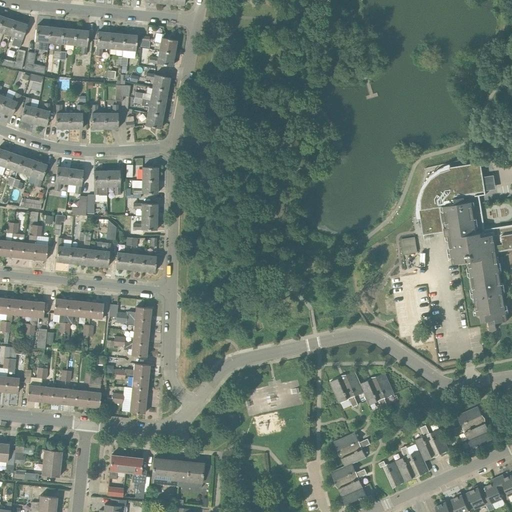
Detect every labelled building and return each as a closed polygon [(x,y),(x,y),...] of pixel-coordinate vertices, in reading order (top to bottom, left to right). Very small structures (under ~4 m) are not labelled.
[(14,20),(2,16),(0,22),(0,40),(3,33),(10,35),(14,20)] [(14,20),(10,35),(14,36),(11,44),(20,47),(27,25),(14,20)] [(42,42),(48,42),(50,27),(37,25),(34,50),(41,50),(42,42)] [(63,28),(50,27),(48,42),(54,43),(53,52),(55,52),(54,59),(58,60),(60,52),(61,44),(63,28)] [(74,45),(76,29),(63,28),(61,44),(74,45)] [(76,29),(74,45),(82,46),(81,54),(86,55),(89,31),(76,29)] [(110,48),(111,33),(98,32),(96,56),(101,56),(102,48),(110,48)] [(123,50),(124,34),(111,33),(110,48),(123,50)] [(124,34),(123,50),(136,51),(137,35),(124,34)] [(148,48),(150,36),(142,36),(140,47),(148,48)] [(159,50),(159,51),(174,54),(177,40),(163,38),(162,44),(154,42),(153,49),(159,50)] [(21,70),(25,51),(18,50),(15,62),(3,59),(1,65),(21,70)] [(172,66),(174,54),(159,51),(157,58),(149,57),(149,60),(149,62),(172,66)] [(44,74),(45,67),(33,64),(36,54),(28,52),(24,70),(44,74)] [(152,87),(168,90),(170,77),(147,73),(146,78),(154,80),(152,87)] [(123,101),(123,96),(123,85),(121,85),(115,85),(115,101),(123,101)] [(165,103),(168,90),(152,87),(150,100),(165,103)] [(5,97),(0,109),(0,111),(11,117),(20,94),(15,92),(12,100),(5,97)] [(21,120),(33,123),(37,108),(29,106),(31,98),(26,97),(21,120)] [(150,100),(143,99),(142,104),(142,106),(148,107),(147,113),(163,116),(165,103),(150,100)] [(37,108),(33,123),(46,126),(50,111),(49,103),(44,104),(44,110),(37,108)] [(105,113),(105,129),(118,129),(118,104),(112,104),(112,113),(105,113)] [(69,129),(69,113),(61,113),(61,105),(56,105),(56,129),(69,129)] [(77,113),(69,113),(69,129),(82,129),(82,105),(77,105),(77,113)] [(92,129),(105,129),(105,113),(97,113),(97,105),(92,105),(92,129)] [(163,116),(147,113),(145,126),(160,129),(163,116)] [(133,121),(133,117),(126,117),(125,123),(126,128),(134,127),(133,121)] [(0,165),(5,167),(10,152),(0,148),(0,165)] [(22,156),(10,152),(5,167),(17,171),(22,156)] [(35,161),(22,156),(17,171),(30,175),(35,161)] [(47,165),(35,161),(30,175),(36,178),(34,186),(39,187),(47,165)] [(511,225),(485,230),(479,196),(486,195),(485,191),(482,192),(481,187),(484,186),(483,182),(481,183),(480,178),(483,177),(481,163),(449,168),(450,170),(449,170),(449,171),(448,171),(447,171),(446,171),(445,171),(444,172),(443,172),(442,173),(441,173),(440,173),(440,174),(439,174),(438,175),(437,175),(436,176),(435,176),(434,177),(434,178),(433,179),(432,179),(432,180),(431,180),(431,181),(430,181),(429,183),(428,184),(427,185),(426,187),(425,188),(425,190),(424,190),(424,191),(424,192),(423,193),(423,194),(422,195),(422,196),(422,197),(422,199),(421,201),(421,202),(421,203),(421,204),(421,205),(421,206),(421,207),(421,208),(421,209),(419,210),(423,236),(438,233),(438,231),(445,230),(446,236),(448,236),(453,264),(469,262),(477,315),(481,315),(482,322),(489,321),(490,330),(497,329),(496,323),(507,321),(496,251),(511,248),(511,225)] [(60,183),(68,184),(70,168),(57,167),(54,190),(59,191),(60,183)] [(142,180),(158,180),(158,167),(142,167),(142,180)] [(70,168),(68,184),(76,185),(75,193),(80,194),(83,170),(70,168)] [(107,187),(107,171),(94,171),(94,195),(88,195),(87,197),(86,214),(94,214),(94,205),(95,205),(95,203),(106,203),(106,196),(107,196),(106,187),(107,187)] [(107,171),(107,187),(115,186),(115,195),(120,195),(120,171),(107,171)] [(158,180),(142,180),(142,188),(134,188),(134,193),(140,193),(157,194),(158,180)] [(86,216),(86,214),(87,197),(79,196),(79,208),(72,207),(71,215),(86,216)] [(40,210),(41,202),(21,198),(18,207),(40,210)] [(142,209),(142,217),(157,217),(157,204),(133,203),(133,209),(142,209)] [(64,222),(64,216),(55,215),(53,235),(59,235),(60,222),(64,222)] [(45,216),(44,223),(52,224),(53,217),(45,216)] [(157,217),(142,217),(137,217),(137,224),(129,224),(129,229),(124,225),(122,230),(129,235),(142,236),(142,230),(157,230),(157,217)] [(114,240),(115,235),(115,227),(107,220),(107,224),(105,240),(114,240)] [(5,240),(0,239),(0,255),(10,256),(12,241),(13,223),(9,223),(8,234),(5,233),(5,240)] [(22,258),(24,242),(23,242),(23,235),(17,234),(17,224),(13,223),(12,241),(10,256),(22,258)] [(35,236),(36,236),(37,226),(36,226),(32,226),(31,229),(30,235),(28,235),(28,243),(24,242),(22,258),(34,259),(36,244),(35,244),(35,236)] [(83,248),(82,264),(95,266),(96,250),(88,249),(89,242),(90,242),(90,234),(85,233),(84,242),(83,248)] [(404,255),(417,253),(416,244),(415,240),(415,237),(401,239),(404,255)] [(69,263),(70,247),(63,246),(63,238),(58,238),(56,262),(69,263)] [(97,243),(96,250),(95,266),(108,267),(110,243),(105,242),(105,243),(97,243)] [(36,244),(34,259),(46,260),(48,245),(36,244)] [(82,264),(83,248),(70,247),(69,263),(82,264)] [(150,256),(144,255),(143,271),(155,272),(156,256),(156,247),(148,247),(148,252),(150,252),(150,256)] [(129,269),(131,254),(117,253),(116,268),(129,269)] [(131,254),(129,269),(143,271),(144,255),(131,254)] [(0,313),(7,314),(8,299),(0,297),(0,313)] [(66,315),(67,300),(55,298),(54,314),(58,314),(58,323),(60,323),(59,335),(64,335),(66,315)] [(20,300),(8,299),(7,314),(6,322),(5,332),(9,333),(11,322),(12,315),(19,315),(20,300)] [(116,317),(150,320),(151,308),(144,308),(145,300),(129,299),(129,307),(136,308),(135,311),(127,310),(127,311),(127,313),(123,313),(118,312),(119,307),(119,305),(117,305),(110,304),(109,316),(116,317)] [(33,301),(20,300),(19,315),(31,317),(33,301)] [(79,301),(67,300),(66,315),(64,335),(64,341),(68,341),(70,323),(72,323),(72,315),(78,316),(79,301)] [(45,302),(33,301),(31,317),(30,324),(29,335),(33,335),(34,325),(37,325),(38,317),(43,318),(45,302)] [(78,316),(85,317),(90,317),(91,302),(79,301),(78,316)] [(104,303),(91,302),(90,317),(102,318),(104,303)] [(149,332),(150,320),(116,317),(116,322),(126,323),(126,325),(134,326),(133,331),(149,332)] [(45,348),(47,332),(47,329),(39,329),(37,348),(45,348)] [(133,331),(133,338),(132,343),(148,345),(149,332),(133,331)] [(124,342),(114,341),(113,346),(123,347),(123,350),(127,350),(128,349),(131,349),(131,355),(146,357),(148,345),(132,343),(124,342)] [(0,391),(6,392),(9,358),(4,358),(3,368),(0,367),(0,371),(0,391)] [(9,358),(6,392),(18,393),(19,378),(13,378),(15,359),(9,358)] [(133,376),(148,377),(150,365),(134,363),(134,369),(125,369),(125,370),(115,369),(114,374),(125,375),(133,376)] [(364,392),(361,384),(355,371),(346,375),(347,376),(343,378),(352,398),(349,399),(351,403),(356,401),(354,396),(363,392),(364,392)] [(103,374),(91,373),(89,383),(89,391),(87,406),(99,408),(101,392),(100,392),(100,384),(102,384),(103,374)] [(377,378),(373,380),(382,399),(379,401),(381,405),(386,402),(384,398),(394,394),(385,373),(376,377),(377,378)] [(133,376),(133,377),(132,388),(147,389),(148,377),(133,376)] [(339,403),(349,399),(352,398),(343,378),(339,380),(338,378),(330,382),(339,403)] [(382,399),(373,380),(369,382),(368,380),(361,384),(364,392),(363,392),(369,405),(379,401),(382,399)] [(39,401),(41,386),(29,385),(27,400),(39,401)] [(53,388),(47,387),(41,386),(39,401),(51,403),(53,388)] [(63,404),(65,389),(53,388),(51,403),(63,404)] [(147,389),(132,388),(131,400),(146,401),(147,389)] [(77,390),(69,389),(65,389),(63,404),(75,405),(77,390)] [(87,406),(89,391),(83,391),(77,390),(75,405),(87,406)] [(145,414),(146,401),(131,400),(112,398),(107,398),(106,410),(111,410),(112,403),(122,404),(121,411),(145,414)] [(463,429),(482,420),(480,415),(482,415),(478,407),(457,416),(461,426),(463,429)] [(484,424),(482,420),(463,429),(461,426),(457,427),(460,433),(464,431),(468,440),(489,430),(486,423),(484,424)] [(439,429),(429,434),(427,435),(436,454),(440,452),(440,454),(449,450),(439,429)] [(427,430),(422,432),(424,436),(414,440),(419,450),(420,450),(425,461),(432,458),(432,456),(436,454),(427,435),(429,434),(427,430)] [(489,430),(468,440),(472,450),(468,452),(470,457),(475,455),(474,453),(493,444),(491,440),(493,439),(489,430)] [(361,445),(359,443),(355,433),(334,442),(338,451),(340,450),(341,453),(361,445)] [(366,446),(364,441),(359,443),(361,445),(341,453),(343,457),(341,458),(343,462),(344,466),(352,463),(352,464),(366,458),(362,448),(366,446)] [(13,463),(14,460),(15,450),(9,449),(9,444),(0,442),(0,460),(7,462),(6,473),(12,473),(13,463)] [(15,446),(15,450),(14,460),(16,460),(24,461),(25,453),(23,453),(23,447),(15,446)] [(44,449),(43,462),(61,464),(62,451),(44,449)] [(395,461),(405,482),(413,478),(412,477),(416,475),(408,455),(410,454),(408,450),(403,453),(405,457),(395,461)] [(429,471),(425,461),(420,450),(419,450),(410,454),(408,455),(416,475),(420,473),(421,475),(429,471)] [(126,472),(127,456),(111,455),(109,478),(116,479),(117,471),(126,472)] [(126,472),(132,473),(132,482),(133,482),(133,489),(136,489),(135,498),(143,499),(145,479),(140,478),(140,474),(142,458),(127,456),(126,472)] [(151,484),(178,487),(179,480),(181,461),(154,458),(151,484)] [(181,461),(179,480),(202,482),(204,464),(204,463),(181,461)] [(405,482),(395,461),(386,465),(384,461),(379,464),(380,468),(383,467),(392,486),(396,484),(397,486),(405,482)] [(61,464),(43,462),(41,475),(59,477),(61,464)] [(338,484),(358,476),(359,478),(363,476),(361,471),(356,473),(352,464),(352,463),(344,466),(331,472),(335,481),(336,480),(338,484)] [(25,472),(25,471),(16,470),(16,471),(14,471),(13,478),(38,481),(39,474),(25,472)] [(511,475),(505,478),(504,476),(500,477),(500,476),(494,479),(499,492),(500,491),(505,489),(508,496),(511,494),(511,475)] [(363,487),(359,478),(358,476),(338,484),(340,488),(338,489),(342,496),(363,487)] [(503,498),(500,491),(499,492),(494,479),(493,479),(494,480),(491,482),(492,484),(485,487),(486,490),(480,493),(485,504),(486,505),(492,503),(503,498)] [(485,504),(480,493),(477,485),(473,487),(475,490),(462,495),(461,493),(462,495),(468,508),(473,506),(475,509),(485,504)] [(123,497),(124,488),(108,487),(107,495),(123,497)] [(367,497),(363,487),(342,496),(345,505),(347,504),(349,508),(368,500),(370,502),(374,500),(371,495),(367,497)] [(468,508),(462,495),(461,493),(457,494),(458,497),(451,500),(452,503),(447,505),(450,511),(465,511),(469,510),(468,508)] [(31,506),(56,508),(57,497),(40,495),(39,503),(31,502),(31,506)] [(99,510),(99,511),(119,511),(121,506),(125,506),(126,500),(111,499),(111,505),(104,504),(104,510),(99,510)] [(450,511),(447,505),(445,500),(441,501),(442,504),(435,507),(437,511),(450,511)] [(0,509),(0,511),(10,511),(11,502),(7,502),(6,510),(0,509)]
